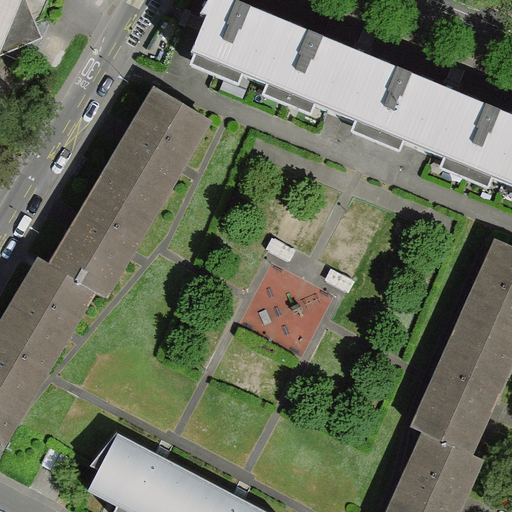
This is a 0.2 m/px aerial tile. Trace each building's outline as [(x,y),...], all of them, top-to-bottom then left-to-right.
[(0,0),(0,40),(16,0),(0,0)] [(255,83),(281,22),(227,0),(210,0),(201,17),(207,19),(192,56),(196,58),(192,67),(240,87),(244,77),(255,83)] [(328,113),(352,51),(281,22),(255,83),(268,88),(264,98),(312,117),(315,107),(328,113)] [(434,156),(458,95),(352,51),(328,113),(356,125),(354,134),(400,153),(404,144),(434,156)] [(156,92),(104,180),(157,211),(209,122),(156,92)] [(506,185),(511,170),(511,117),(458,95),(434,156),(445,161),(441,170),(489,190),(493,180),(506,185)] [(53,267),(94,292),(106,298),(157,211),(104,180),(53,267)] [(511,360),(511,250),(498,244),(456,338),(511,362),(511,360)] [(41,260),(5,322),(57,353),(94,292),(53,267),(41,260)] [(57,353),(5,322),(0,330),(0,443),(3,445),(57,353)] [(471,454),(511,362),(456,338),(415,429),(426,434),(471,454)] [(181,511),(200,477),(118,433),(91,465),(99,470),(89,490),(118,506),(115,511),(181,511)] [(457,511),(482,459),(471,454),(426,434),(391,511),(457,511)] [(267,511),(200,477),(181,511),(267,511)]
